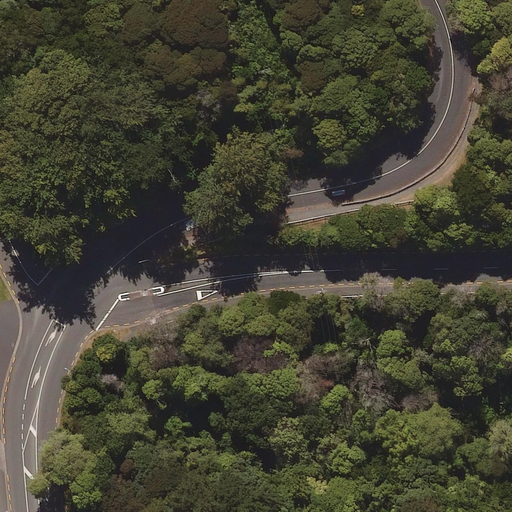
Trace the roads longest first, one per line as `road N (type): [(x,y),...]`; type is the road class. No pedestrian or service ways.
road 1 (residential): [(451,52),(442,120),(403,165),(355,183),(192,215),(140,241),(74,297)]
road 2 (unclassified): [(74,297),(292,271),(511,264)]
road 3 (residential): [(74,297),(35,377),(34,511)]
road 4 (residential): [(0,209),(20,261),(74,297)]
